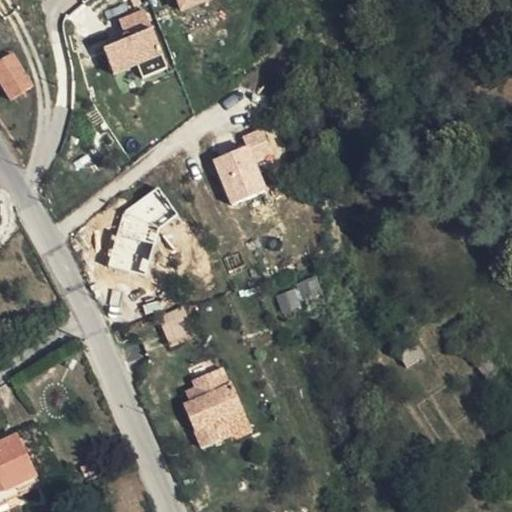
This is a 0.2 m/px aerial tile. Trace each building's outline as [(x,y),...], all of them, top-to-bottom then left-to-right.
[(175,0),(180,12),(208,0),(175,0)] [(144,7),(116,18),(123,37),(102,46),(114,74),(163,54),(144,7)] [(0,102),(17,92),(0,67),(0,102)] [(231,206),(269,190),(258,164),(275,157),(262,127),(241,136),(244,144),(211,158),(231,206)] [(119,197),(111,268),(146,272),(152,218),(164,220),(166,202),(119,197)] [(275,296),(282,310),(321,292),(314,277),(275,296)] [(171,345),(191,335),(178,309),(158,319),(171,345)] [(389,367),(406,358),(396,341),(379,350),(389,367)] [(472,385),(487,373),(464,343),(449,354),(472,385)] [(173,430),(193,422),(187,405),(216,394),(205,367),(201,368),(198,360),(185,365),(182,358),(167,364),(169,371),(159,375),(162,384),(156,387),(173,430)] [(9,437),(0,441),(0,507),(32,491),(30,485),(32,483),(9,437)]
